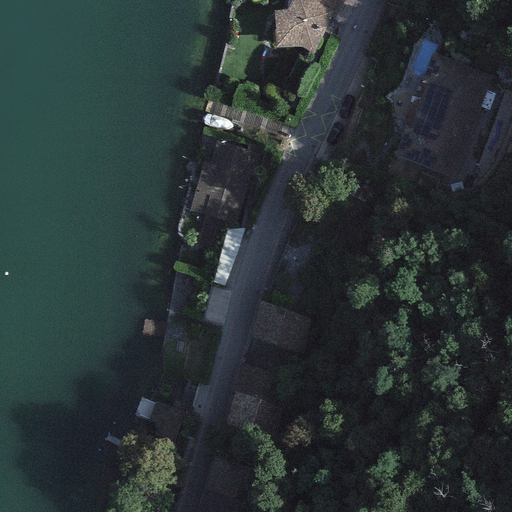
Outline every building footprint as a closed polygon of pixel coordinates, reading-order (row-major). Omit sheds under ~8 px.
[(489,82),(427,65),(399,161),(461,179),(489,82)] [(260,163),(206,150),(184,240),(239,254),(260,163)] [(239,419),(275,419),(275,368),(238,368),(239,419)] [(179,430),(181,402),(154,401),(152,429),(179,430)] [(250,511),(254,478),(202,472),(197,511),(250,511)]
